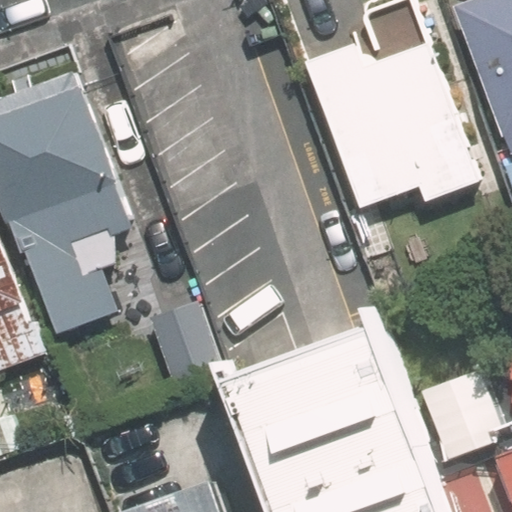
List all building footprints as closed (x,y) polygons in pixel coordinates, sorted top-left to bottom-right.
[(339,0),(295,0),(371,212),(429,191),(435,207),(490,188),(440,49),(377,72),(368,48),(358,51),(339,0)] [(511,0),(502,0),(467,13),(511,137),(511,0)] [(89,96),(82,78),(0,108),(0,183),(17,228),(21,227),(32,257),(37,255),(69,339),(127,316),(110,270),(124,266),(122,243),(142,235),(124,189),(127,187),(93,93),(89,96)] [(48,358),(30,310),(33,308),(0,219),(0,368),(3,375),(48,358)] [(224,367),(200,300),(151,318),(175,384),(224,367)] [(458,511),(390,322),(336,342),(238,377),(285,511),(458,511)] [(423,394),(449,462),(508,438),(482,371),(423,394)] [(0,454),(26,445),(15,413),(0,418),(0,454)] [(239,511),(229,484),(152,511),(239,511)]
